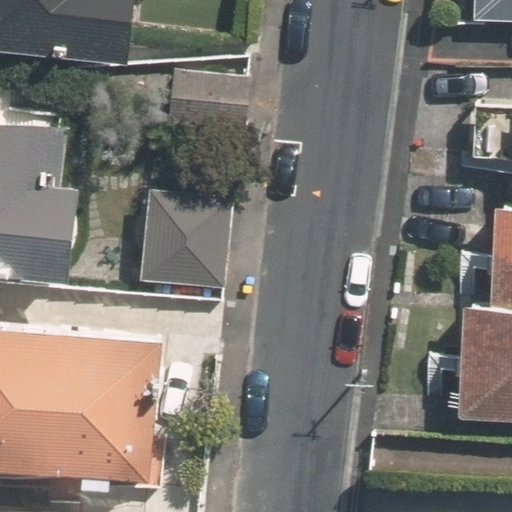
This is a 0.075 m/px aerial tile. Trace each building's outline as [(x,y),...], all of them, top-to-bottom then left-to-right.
[(0,0),(0,35),(131,49),(135,0),(0,0)] [(511,0),(474,0),(475,11),(511,12),(511,0)] [(258,72),(173,66),(169,123),(254,129),(258,72)] [(76,119),(0,114),(0,264),(94,270),(100,184),(72,182),(76,119)] [(241,193),(145,188),(140,279),(237,284),(241,193)] [(511,198),(495,197),(490,294),(472,293),(466,413),(511,415),(511,198)] [(0,455),(18,456),(18,472),(49,473),(50,460),(86,462),(86,482),(155,485),(162,320),(0,313),(0,455)] [(147,511),(148,510),(0,503),(0,511),(147,511)]
